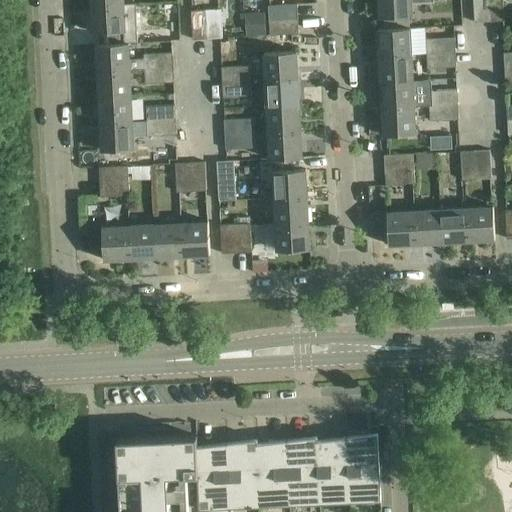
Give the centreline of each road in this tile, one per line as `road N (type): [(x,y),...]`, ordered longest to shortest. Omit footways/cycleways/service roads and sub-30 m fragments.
road 1 (residential): [(346,285),(98,300),(76,292),(63,270),(50,0)]
road 2 (residential): [(402,511),(399,421),(383,405),(97,420)]
road 3 (residential): [(346,285),(335,0)]
road 4 (tertiary): [(0,370),(211,358)]
road 5 (residential): [(346,285),(511,275)]
road 6 (tertiary): [(349,351),(511,344)]
road 7 (tertiary): [(349,351),(304,338),(250,343),(211,358)]
road 8 (tertiary): [(211,358),(304,361),(349,351)]
